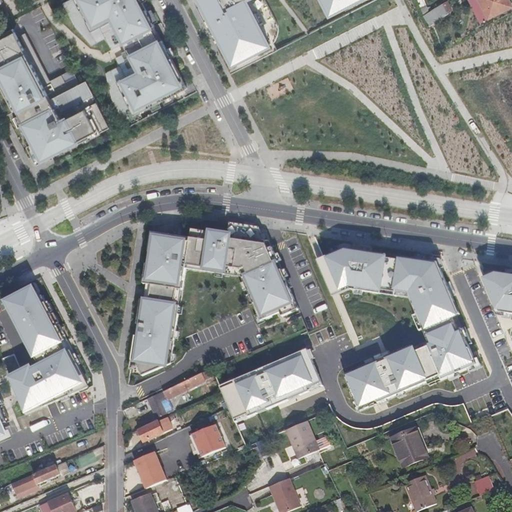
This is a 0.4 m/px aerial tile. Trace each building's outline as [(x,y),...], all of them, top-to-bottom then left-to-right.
[(94,33),(77,0),(74,0),(65,5),(77,28),(94,47),(108,41),(113,50),(124,45),(113,23),(94,33)] [(141,114),(188,91),(184,84),(177,69),(164,43),(161,45),(154,30),(157,28),(142,0),(77,0),(94,33),(113,23),(124,45),(125,44),(129,52),(132,59),(131,60),(138,74),(118,83),(135,117),(141,114)] [(206,9),(235,65),(272,46),(269,41),(272,40),(279,37),(280,31),(280,26),(266,0),(324,0),(326,4),(329,2),(335,13),(359,1),(358,0),(197,0),(203,11),(206,9)] [(428,15),(420,0),(416,0),(416,1),(425,17),(427,16),(428,15)] [(477,0),(483,11),(475,15),(476,18),(479,22),(479,24),(511,6),(508,0),(477,0)] [(332,15),(335,13),(329,2),(326,4),(332,15)] [(428,15),(427,16),(430,21),(438,17),(435,11),(428,15)] [(441,21),(438,17),(430,21),(433,26),(441,21)] [(160,35),(157,28),(154,30),(161,45),(164,43),(160,35)] [(42,164),(111,129),(88,82),(81,85),(74,71),(52,82),(28,34),(21,38),(16,29),(0,36),(0,78),(1,80),(2,82),(0,83),(0,84),(14,112),(17,110),(17,111),(20,116),(14,119),(36,162),(40,160),(42,164)] [(132,59),(129,52),(124,55),(124,56),(118,60),(122,68),(108,75),(113,100),(124,123),(131,120),(133,125),(144,119),(141,114),(135,117),(118,83),(138,74),(131,60),(132,59)] [(250,276),(280,263),(274,248),(270,249),(261,228),(251,227),(231,224),(229,235),(210,232),(202,231),(200,240),(192,239),(187,269),(226,275),(227,271),(228,267),(243,270),(246,268),(250,276)] [(200,240),(202,231),(193,230),(192,239),(200,240)] [(184,290),(187,269),(192,239),(159,234),(159,239),(152,237),(150,253),(154,253),(152,265),(148,264),(145,284),(149,285),(153,285),(178,289),(184,290)] [(345,379),(357,408),(376,401),(377,405),(427,384),(428,387),(476,366),(467,346),(460,330),(455,317),(459,315),(453,303),(436,264),(400,258),(400,261),(385,259),(386,256),(344,249),(330,255),(331,259),(317,264),(330,294),(348,287),(349,290),(379,295),(380,291),(407,295),(409,299),(416,316),(422,331),(426,329),(433,346),(425,349),(423,345),(412,350),(413,351),(405,354),(403,351),(352,372),(354,376),(345,379)] [(316,261),(317,264),(331,259),(330,255),(316,261)] [(300,310),(280,263),(250,276),(244,278),(262,321),(278,315),(282,313),(284,317),(300,310)] [(243,270),(228,267),(227,271),(242,274),(244,278),(250,276),(246,268),(243,270)] [(493,273),(483,276),(485,281),(491,279),(490,276),(497,273),(493,273)] [(511,275),(497,273),(490,276),(491,279),(485,281),(499,314),(511,315),(511,275)] [(178,289),(153,285),(151,302),(176,305),(178,289)] [(348,287),(330,294),(331,298),(349,290),(348,287)] [(13,355),(2,361),(24,413),(80,392),(85,390),(81,381),(84,379),(85,379),(71,351),(67,354),(62,344),(66,342),(43,297),(39,299),(34,289),(7,303),(19,326),(19,325),(23,332),(22,332),(38,364),(22,373),(13,355)] [(181,306),(184,290),(178,289),(176,305),(181,306)] [(380,291),(379,295),(409,299),(407,295),(380,291)] [(176,305),(151,302),(146,301),(142,300),(133,361),(137,361),(140,367),(144,376),(172,364),(181,306),(176,305)] [(387,318),(399,313),(396,307),(385,312),(387,318)] [(422,331),(416,316),(412,317),(419,332),(422,331)] [(464,328),(460,330),(467,346),(471,345),(464,328)] [(427,344),(423,345),(425,349),(433,346),(426,329),(422,331),(427,344)] [(71,351),(66,342),(62,344),(67,354),(71,351)] [(233,385),(221,390),(234,421),(246,416),(247,419),(322,387),(307,350),(280,362),(281,364),(273,367),(272,365),(257,371),(258,374),(252,377),(251,374),(232,382),(233,385)] [(137,361),(133,361),(131,370),(140,367),(137,361)] [(204,382),(207,381),(204,374),(148,402),(157,421),(173,413),(168,402),(205,384),(204,382)] [(90,391),(84,379),(81,381),(85,390),(80,392),(81,394),(90,391)] [(0,397),(0,406),(4,415),(0,416),(0,419),(2,425),(10,422),(0,397)] [(376,401),(357,408),(359,413),(377,405),(376,401)] [(511,443),(511,419),(500,425),(509,445),(511,443)] [(168,420),(139,433),(144,444),(173,431),(168,420)] [(297,461),(319,452),(307,423),(286,432),(297,461)] [(193,436),(203,459),(226,449),(216,426),(193,436)] [(425,459),(412,431),(389,441),(401,470),(425,459)] [(263,461),(258,449),(251,452),(256,464),(263,461)] [(147,490),(167,481),(156,454),(136,463),(147,490)] [(28,483),(28,484),(37,481),(38,486),(48,482),(49,484),(52,483),(51,481),(60,477),(56,468),(35,477),(34,477),(26,480),(27,483),(28,483)] [(477,498),(492,492),(485,478),(471,484),(477,498)] [(421,511),(434,507),(424,479),(403,487),(413,511),(421,511)] [(278,511),(295,511),(301,510),(289,482),(269,490),(278,511)] [(30,488),(28,484),(28,483),(27,483),(21,485),(23,491),(30,488)] [(157,494),(134,503),(137,511),(157,511),(154,505),(160,503),(157,494)] [(76,511),(69,495),(52,503),(55,511),(76,511)] [(165,511),(172,509),(169,501),(162,503),(165,511)] [(179,511),(194,511),(200,510),(197,501),(178,508),(179,511)]
